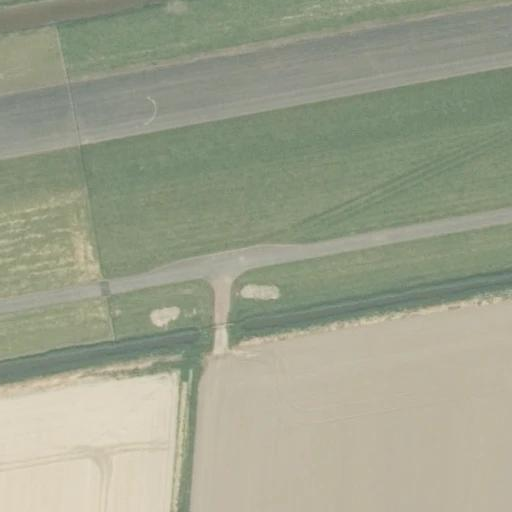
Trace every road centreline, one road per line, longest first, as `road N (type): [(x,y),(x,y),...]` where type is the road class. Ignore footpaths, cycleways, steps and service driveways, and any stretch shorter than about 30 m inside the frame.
road 1 (track): [(0,150),(511,60)]
road 2 (track): [(232,260),(511,130)]
